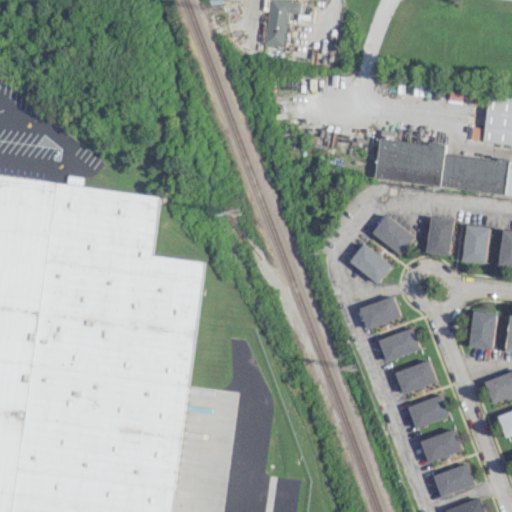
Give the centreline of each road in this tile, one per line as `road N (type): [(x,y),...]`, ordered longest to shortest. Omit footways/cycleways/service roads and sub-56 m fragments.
road 1 (residential): [(508,511),(437,316)]
road 2 (residential): [(437,316),(408,287),(416,266),(474,286)]
